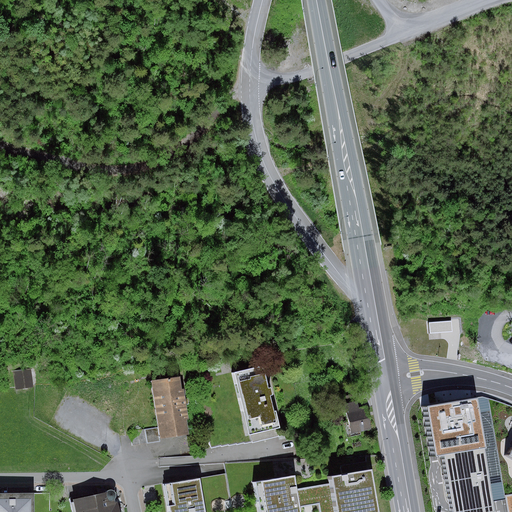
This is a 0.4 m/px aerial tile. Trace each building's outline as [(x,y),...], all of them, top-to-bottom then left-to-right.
[(451,321),(429,323),(430,334),(452,332),(451,321)] [(262,363),(232,371),(248,434),(278,426),(262,363)] [(17,386),(36,384),(35,369),(16,370),(17,386)] [(181,375),(152,379),(158,426),(159,436),(187,433),(181,375)] [(360,397),(344,400),(349,434),(373,431),(368,403),(361,404),(360,397)] [(439,455),(488,447),(479,398),(424,406),(433,456),(435,455),(439,455)] [(159,436),(158,426),(133,429),(134,443),(159,440),(159,436)] [(511,439),(503,455),(511,460),(511,439)] [(499,511),(488,447),(439,455),(450,511),(499,511)] [(376,511),(370,469),(330,475),(336,511),(376,511)] [(202,511),(197,475),(164,480),(169,511),(202,511)] [(299,511),(293,475),(253,481),(258,511),(299,511)] [(77,511),(120,511),(116,490),(75,498),(77,511)] [(32,511),(33,494),(0,494),(0,511),(32,511)]
